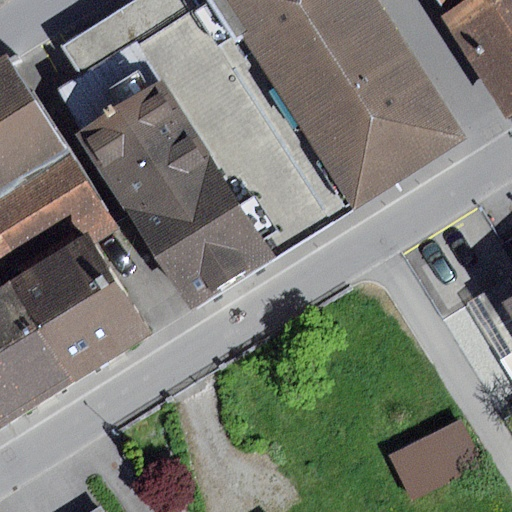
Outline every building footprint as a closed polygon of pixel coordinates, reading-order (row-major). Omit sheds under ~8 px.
[(60,88),(199,309),(465,142),(374,0),(140,0),(63,48),(81,75),(60,88)] [(435,0),(449,21),(484,0),(435,0)] [(511,0),(484,0),(449,21),(509,119),(511,116),(511,0)] [(11,56),(0,63),(0,259),(15,284),(94,235),(114,222),(11,56)] [(94,235),(15,284),(76,382),(156,332),(94,235)] [(0,259),(0,292),(15,284),(0,259)] [(76,382),(15,284),(0,292),(0,423),(3,428),(76,382)] [(511,351),(511,307),(511,305),(500,287),(477,301),(508,354),(511,351)] [(462,421),(383,458),(405,504),(484,467),(462,421)]
